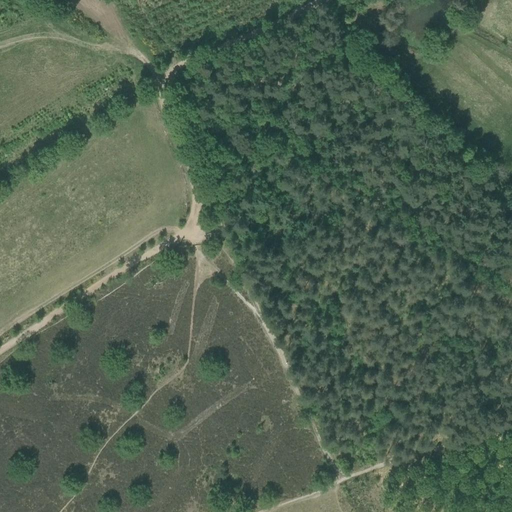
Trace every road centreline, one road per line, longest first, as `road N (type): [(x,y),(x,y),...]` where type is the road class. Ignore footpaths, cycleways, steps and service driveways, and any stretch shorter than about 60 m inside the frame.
road 1 (track): [(314,6),(169,70),(164,97),(173,136),(210,213)]
road 2 (track): [(214,221),(345,480)]
road 3 (track): [(0,350),(192,225)]
road 4 (track): [(0,37),(52,19),(143,66),(169,70)]
road 5 (track): [(511,418),(345,480)]
